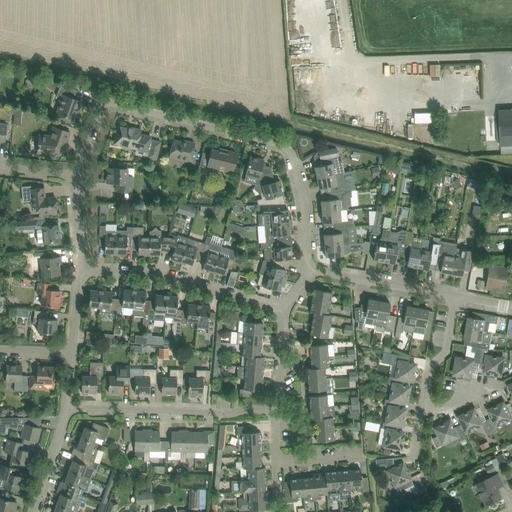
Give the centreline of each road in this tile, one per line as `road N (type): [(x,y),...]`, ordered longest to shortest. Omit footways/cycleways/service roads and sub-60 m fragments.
road 1 (residential): [(312,273),(289,153),(111,105),(98,110)]
road 2 (residential): [(284,313),(153,272),(80,271)]
road 3 (residential): [(274,411),(68,408)]
road 4 (residential): [(454,296),(312,273)]
road 5 (residential): [(422,410),(428,367),(445,351),(454,296)]
